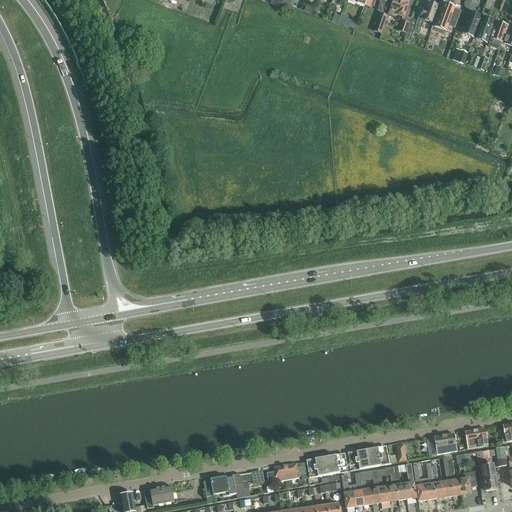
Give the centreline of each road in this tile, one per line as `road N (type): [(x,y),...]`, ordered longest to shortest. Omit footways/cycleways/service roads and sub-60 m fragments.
road 1 (unclassified): [(511,413),(0,507)]
road 2 (secondary): [(96,347),(511,273)]
road 3 (secondary): [(511,246),(116,316)]
road 4 (motorway): [(116,316),(70,90),(22,0)]
road 5 (motorway): [(0,24),(29,103),(70,325)]
